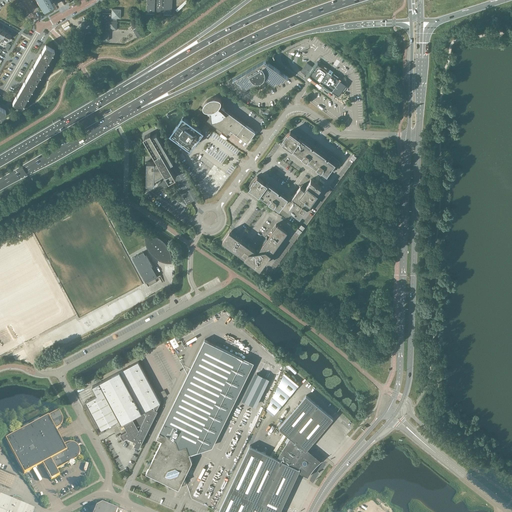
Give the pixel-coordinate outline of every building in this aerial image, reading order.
[(37,0),(44,10),(53,5),(54,6),(57,4),(53,0),(51,0),(50,0),(37,0)] [(147,0),(146,13),(155,14),(154,13),(154,12),(164,12),(164,14),(172,15),(172,14),(172,0),(147,0)] [(100,31),(99,40),(108,41),(109,30),(117,30),(117,29),(117,19),(120,19),(121,10),(112,9),(112,10),(111,13),(111,14),(102,13),(101,31),(100,31)] [(5,31),(2,37),(0,40),(2,42),(5,39),(7,40),(11,34),(5,31)] [(77,42),(92,43),(92,32),(77,32),(77,42)] [(46,64),(54,50),(45,45),(42,51),(41,50),(39,53),(40,53),(37,59),(46,64)] [(38,79),(46,64),(37,59),(34,65),(33,65),(31,67),(32,68),(29,74),(38,79)] [(266,60),(233,79),(234,79),(235,79),(235,80),(238,83),(239,83),(239,84),(239,85),(240,85),(241,86),(242,85),(242,84),(246,87),(256,81),(259,81),(262,81),(262,80),(263,82),(264,80),(263,79),(264,79),(265,77),(275,84),(279,81),(279,82),(280,83),(281,83),(282,83),(282,82),(282,81),(287,78),(286,78),(288,77),(289,78),(266,61),(266,62),(265,61),(266,60)] [(314,68),(312,66),(307,63),(301,71),(309,77),(309,78),(311,80),(311,79),(317,83),(317,84),(320,87),(321,85),(332,93),(333,92),(335,94),(338,96),(346,85),(340,81),(341,80),(332,73),(332,72),(330,70),(329,71),(318,63),(314,68)] [(38,79),(29,74),(25,80),(24,79),(23,81),(24,82),(21,88),(29,93),(38,79)] [(29,93),(21,88),(17,94),(16,93),(15,96),(16,96),(12,103),(21,108),(29,93)] [(223,104),(221,103),(222,102),(221,101),(221,100),(221,99),(220,99),(219,98),(218,98),(217,98),(216,98),(215,98),(214,98),(213,98),(212,98),(211,98),(210,98),(209,99),(208,99),(208,100),(207,100),(207,101),(206,101),(205,102),(205,103),(204,103),(204,104),(203,105),(203,106),(203,107),(203,108),(204,108),(204,109),(204,110),(205,110),(206,110),(206,111),(207,111),(208,111),(209,111),(210,111),(211,111),(211,112),(211,113),(210,113),(209,113),(208,113),(211,115),(207,119),(227,134),(230,130),(237,134),(248,142),(255,132),(245,124),(222,107),(223,104)] [(171,133),(191,148),(203,131),(183,117),(171,133)] [(311,146),(299,138),(299,139),(296,137),(297,136),(291,131),(283,142),(289,146),(292,148),(303,157),(304,157),(306,159),(318,167),(321,169),(327,174),(331,168),(334,171),(335,171),(339,164),(339,161),(333,157),(332,157),(330,160),(329,159),(328,160),(325,158),(326,157),(314,148),(313,150),(310,147),(311,146)] [(158,179),(162,177),(161,175),(165,173),(169,181),(176,177),(169,165),(174,162),(157,133),(152,136),(151,133),(144,137),(158,161),(155,162),(147,162),(147,184),(155,184),(155,179),(158,177),(158,179)] [(259,174),(251,185),(257,189),(260,191),(260,192),(272,200),(274,202),(280,207),(288,196),(282,192),(281,193),(278,191),(279,190),(267,181),(267,182),(264,180),(265,179),(259,174)] [(308,186),(306,189),(301,186),(292,197),(296,200),(289,209),(300,217),(322,187),(311,179),(307,185),(308,186)] [(263,242),(264,243),(259,250),(256,251),(249,245),(249,244),(244,240),(243,241),(236,236),(237,235),(231,231),(224,242),(229,245),(228,246),(236,252),(237,251),(241,254),(240,255),(248,261),(249,260),(258,267),(262,266),(268,257),(269,258),(275,250),(274,249),(277,245),(278,246),(284,238),(283,237),(287,232),(288,231),(278,224),(277,225),(276,224),(272,230),(273,230),(268,237),(267,237),(263,242)] [(169,250),(168,247),(167,246),(166,245),(164,243),(163,242),(161,240),(159,239),(157,238),(158,238),(154,236),(154,237),(152,237),(152,236),(145,236),(145,238),(145,239),(146,241),(146,243),(146,245),(147,247),(148,247),(149,248),(148,249),(149,251),(150,252),(151,254),(152,255),(153,256),(155,258),(157,259),(158,260),(160,260),(161,258),(165,259),(165,260),(165,262),(171,263),(171,261),(171,259),(171,257),(171,256),(170,254),(170,252),(169,250)] [(132,258),(143,278),(148,286),(159,280),(158,278),(159,277),(162,283),(164,282),(160,275),(157,276),(152,266),(153,266),(146,254),(145,255),(143,252),(132,258)] [(149,467),(146,473),(152,475),(153,480),(157,478),(168,483),(169,488),(173,486),(179,489),(182,483),(186,482),(184,478),(192,462),(190,454),(197,451),(243,358),(205,340),(157,438),(162,440),(152,462),(147,463),(149,467)] [(43,345),(45,350),(53,345),(51,341),(43,345)] [(13,355),(16,361),(26,355),(23,350),(13,355)] [(122,424),(124,422),(125,423),(124,424),(128,431),(121,434),(123,439),(127,437),(136,442),(134,445),(139,447),(157,411),(156,410),(160,403),(138,361),(99,382),(104,391),(86,401),(101,429),(119,419),(122,424)] [(308,477),(308,476),(310,474),(311,472),(313,469),(316,465),(319,462),(321,461),(322,460),(321,460),(308,449),(333,418),(306,395),(279,428),(287,434),(273,456),(250,445),(218,511),(280,511),(299,472),(308,476),(308,477)] [(39,417),(22,426),(24,428),(5,438),(24,473),(43,463),(51,479),(60,475),(57,469),(75,459),(76,459),(77,457),(78,456),(79,455),(80,453),(80,452),(80,450),(79,448),(79,447),(78,446),(77,444),(75,443),(74,443),(72,442),(71,442),(69,442),(68,442),(66,443),(64,444),(56,429),(58,428),(59,427),(60,426),(62,423),(63,421),(63,420),(63,418),(62,417),(62,415),(59,410),(40,420),(39,417)] [(32,511),(33,510),(32,508),(21,503),(22,501),(21,498),(20,497),(17,496),(16,496),(13,497),(12,499),(0,493),(0,511),(32,511)] [(116,511),(117,510),(102,503),(96,506),(93,511),(116,511)]
